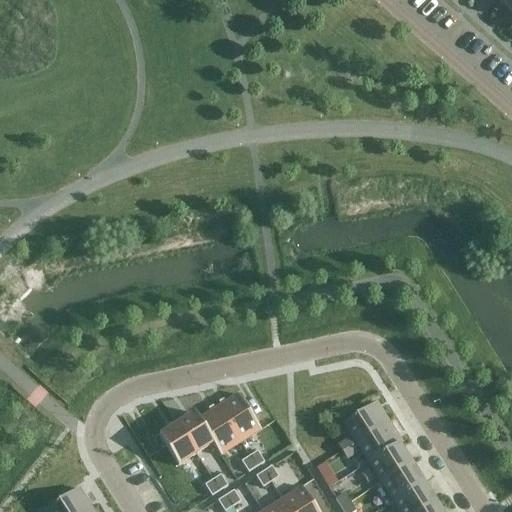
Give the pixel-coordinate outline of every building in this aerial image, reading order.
[(511,0),(500,0),(499,2),(511,13),(511,0)] [(238,396),(218,409),(241,444),(261,432),(238,396)] [(343,453),(390,424),(377,404),(345,424),(355,440),(351,443),(349,440),(339,446),(343,453)] [(218,409),(200,421),(215,444),(213,446),(221,457),(241,444),(218,409)] [(195,414),(179,425),(199,455),(213,446),(215,444),(200,421),(195,414)] [(400,446),(403,444),(390,424),(343,453),(347,460),(358,454),(356,451),(360,448),(370,464),(400,445),(400,446)] [(179,425),(159,437),(179,468),(199,455),(179,425)] [(412,465),(400,446),(400,445),(370,464),(382,484),(412,465)] [(258,453),(250,458),(257,469),(265,464),(258,453)] [(250,458),(242,463),(249,474),(257,469),(250,458)] [(395,503),(424,484),(412,465),(382,484),(395,503)] [(272,468),(264,473),(271,484),(279,479),(272,468)] [(264,473),(256,478),(263,489),(271,484),(264,473)] [(221,476),(213,481),(220,492),(228,487),(221,476)] [(213,481),(205,487),(212,498),(220,492),(213,481)] [(400,511),(423,511),(437,504),(424,484),(395,503),(400,511)] [(317,511),(303,488),(282,501),(289,511),(317,511)] [(88,511),(92,510),(79,490),(47,510),(48,511),(88,511)] [(234,492),(226,497),(233,508),(241,503),(234,492)] [(342,509),(351,503),(346,494),(336,500),(342,509)] [(226,497),(218,502),(224,511),(226,511),(233,508),(226,497)] [(289,511),(282,501),(265,511),(289,511)] [(356,511),(351,503),(342,509),(343,511),(356,511)]
